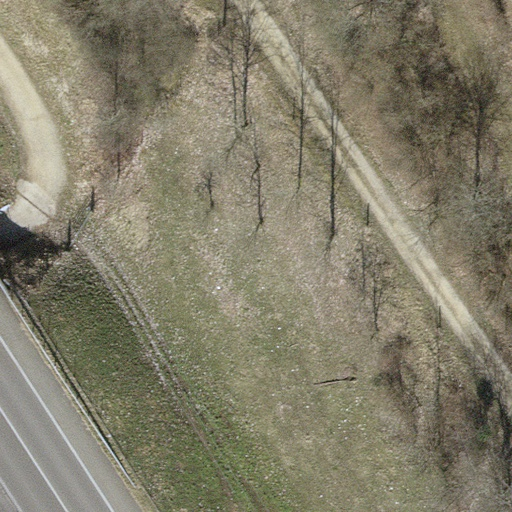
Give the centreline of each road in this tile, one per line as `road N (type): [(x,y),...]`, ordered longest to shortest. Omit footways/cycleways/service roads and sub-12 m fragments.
road 1 (track): [(256,0),(511,376)]
road 2 (residential): [(0,235),(41,178),(49,148),(0,62)]
road 3 (trunk): [(0,404),(71,511)]
